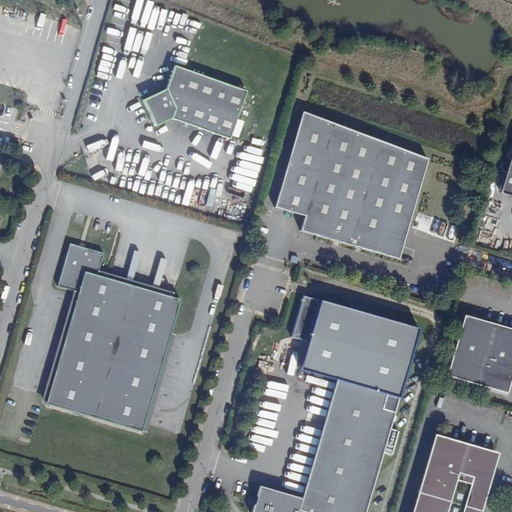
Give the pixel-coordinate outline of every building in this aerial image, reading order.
[(245,92),(174,66),(166,89),(142,100),(155,127),(171,119),(229,140),(245,92)] [(300,115),(274,210),(304,219),(300,233),(396,260),(427,160),(300,115)] [(511,150),(499,194),(511,197),(511,150)] [(103,254),(69,244),(57,286),(77,293),(76,299),(48,395),(45,404),(141,432),(179,300),(173,298),(134,286),(97,276),(103,254)] [(304,368),(335,378),(396,397),(417,328),(304,294),(291,335),(312,341),(304,368)] [(511,331),(463,316),(445,378),(504,396),(511,371),(508,370),(511,358),(511,357),(511,331)] [(364,511),(396,397),(335,378),(301,499),(261,488),(256,506),(253,505),(250,511),(364,511)] [(502,460),(447,444),(426,511),(488,511),(489,510),(491,504),(491,499),(491,495),(490,491),(488,487),(487,487),(490,478),(496,480),(502,460)] [(261,488),(258,487),(253,505),(256,506),(261,488)]
